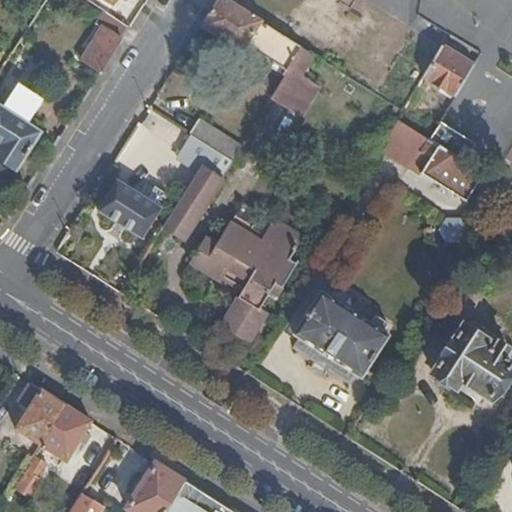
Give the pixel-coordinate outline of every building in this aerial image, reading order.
[(301,49),(222,0),(219,0),(202,28),(242,54),(244,51),(246,47),(287,72),(301,49)] [(82,61),(101,73),(130,28),(112,17),(105,28),(104,27),(82,61)] [(456,96),(475,66),(443,46),(425,77),(456,96)] [(246,47),(244,51),(284,77),(287,72),(246,47)] [(313,56),(301,49),(287,72),(284,77),(270,99),(299,117),(315,90),(299,80),(313,56)] [(40,102),(19,88),(4,111),(0,108),(0,145),(0,146),(0,160),(16,171),(41,135),(26,124),(40,102)] [(200,120),(191,134),(197,138),(233,161),(242,147),(200,120)] [(430,141),(398,121),(381,149),(411,168),(421,152),(431,158),(421,174),(467,203),(476,188),(486,195),(480,205),(486,209),(501,185),(494,181),(472,167),(430,141)] [(482,149),(441,123),(430,141),(472,167),(482,149)] [(233,161),(197,138),(186,156),(202,166),(202,165),(222,178),(233,161)] [(202,166),(163,228),(184,241),(224,179),(222,178),(202,165),(202,166)] [(142,240),(161,210),(118,181),(99,212),(142,240)] [(262,242),(267,233),(237,215),(232,223),(262,242)] [(288,230),(289,228),(276,220),(267,233),(262,242),(232,223),(219,243),(209,236),(194,261),(224,279),(225,278),(226,276),(247,289),(246,291),(223,327),(249,344),(268,314),(260,310),(271,293),(278,297),(300,262),(293,257),(304,239),(288,230)] [(305,237),(289,228),(288,230),(304,239),(305,237)] [(225,278),(246,291),(247,289),(226,276),(225,278)] [(370,324),(322,293),(295,336),(361,379),(389,337),(384,333),(388,326),(388,324),(378,317),(375,318),(370,324)] [(466,328),(464,327),(434,374),(458,389),(463,383),(490,401),(511,367),(511,362),(507,359),(511,353),(499,345),(496,350),(494,349),(492,351),(486,347),(488,343),(486,342),(489,338),(488,332),(474,323),(468,324),(466,328)] [(67,406),(33,385),(25,396),(35,402),(17,430),(41,445),(67,406)] [(67,406),(41,445),(67,462),(92,423),(67,406)] [(54,466),(36,454),(26,469),(44,481),(54,466)] [(165,511),(185,482),(156,463),(127,509),(132,511),(165,511)] [(44,481),(26,469),(14,489),(31,500),(44,481)] [(231,511),(185,482),(165,511),(231,511)] [(102,511),(104,510),(82,495),(70,511),(102,511)]
